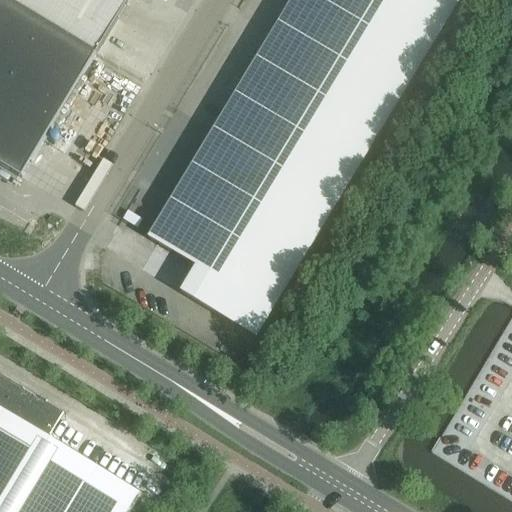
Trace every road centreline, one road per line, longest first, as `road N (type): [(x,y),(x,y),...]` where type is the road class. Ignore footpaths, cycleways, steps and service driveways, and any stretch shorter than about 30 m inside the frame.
road 1 (tertiary): [(346,491),(36,302)]
road 2 (unclassified): [(36,302),(218,0)]
road 3 (unclassified): [(346,491),(496,255)]
